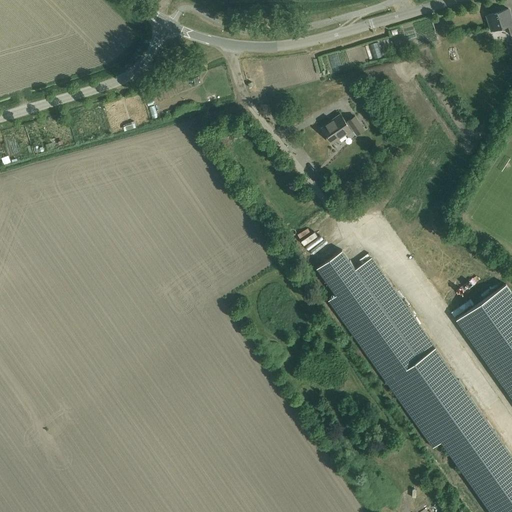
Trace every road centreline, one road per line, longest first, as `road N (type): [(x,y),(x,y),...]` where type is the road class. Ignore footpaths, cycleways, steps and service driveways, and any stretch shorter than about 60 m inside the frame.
road 1 (unclassified): [(168,30),(280,46),(455,0)]
road 2 (unclassified): [(0,118),(128,77),(168,30)]
